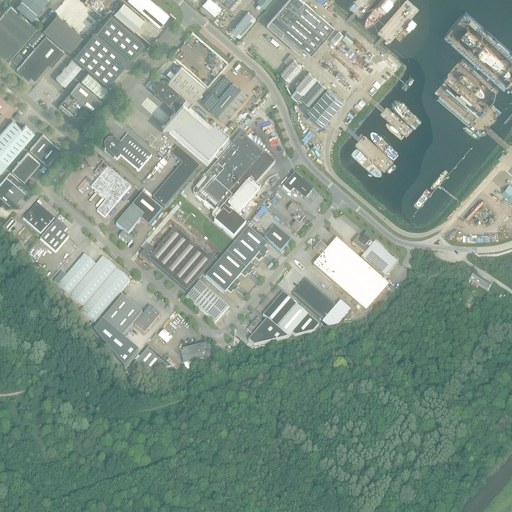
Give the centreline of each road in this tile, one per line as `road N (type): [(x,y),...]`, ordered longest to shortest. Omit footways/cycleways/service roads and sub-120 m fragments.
road 1 (track): [(197,443),(209,432),(207,415),(292,386),(334,363),(350,343),(135,409),(114,396),(0,266)]
road 2 (unclassified): [(343,197),(218,338),(36,179),(77,139)]
road 3 (track): [(161,511),(200,508),(210,499),(215,467),(197,443),(57,499),(0,457)]
road 4 (unclassified): [(193,14),(260,72),(303,157),(343,197)]
road 5 (track): [(135,409),(122,455),(78,428),(26,423),(0,405)]
road 6 (unclassified): [(77,139),(193,14)]
road 7 (track): [(350,511),(291,472),(268,440),(283,390)]
road 8 (track): [(460,259),(449,249),(440,255),(350,343)]
road 9 (unclassified): [(343,197),(399,241),(470,250)]
road 10 (unknown): [(84,132),(142,188),(171,164)]
